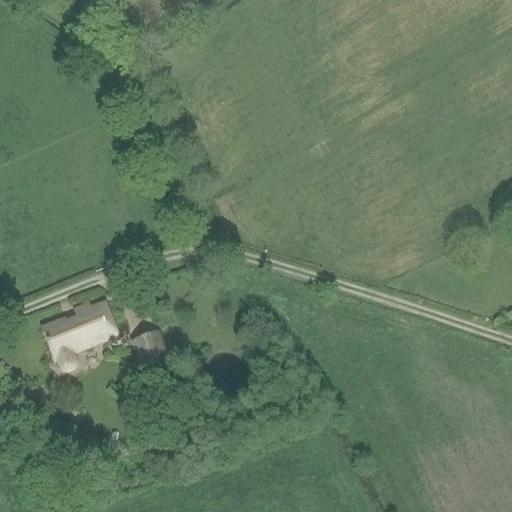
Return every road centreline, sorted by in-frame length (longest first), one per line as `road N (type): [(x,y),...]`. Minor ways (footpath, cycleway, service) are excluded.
road 1 (track): [(31,0),(68,22),(133,88),(202,252)]
road 2 (track): [(0,320),(163,256),(202,252)]
